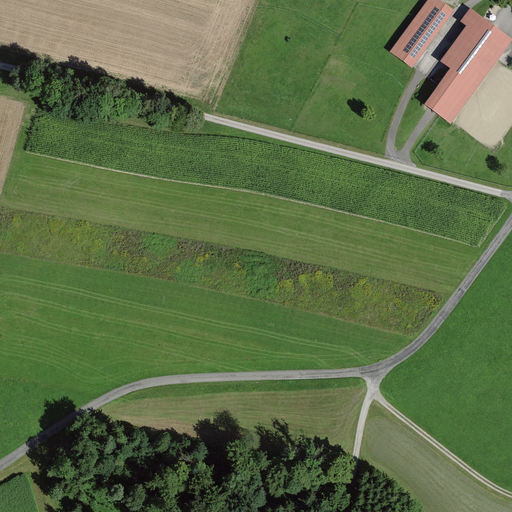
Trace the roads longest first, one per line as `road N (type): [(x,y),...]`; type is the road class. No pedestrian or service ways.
road 1 (unclassified): [(511,222),(413,349),(376,371),(180,378),(114,393),(0,466)]
road 2 (track): [(0,58),(511,197)]
road 3 (track): [(475,0),(421,70),(394,124),(388,164)]
road 4 (track): [(371,392),(511,494)]
road 5 (track): [(376,371),(346,511)]
